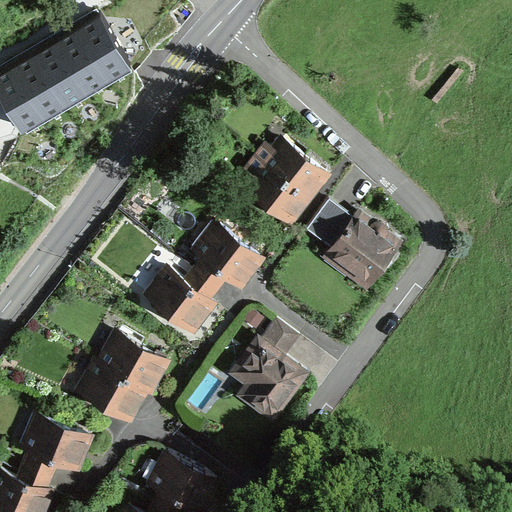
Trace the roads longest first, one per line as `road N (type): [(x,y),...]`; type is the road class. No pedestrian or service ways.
road 1 (residential): [(225,15),(427,210),(431,223),(426,254),(240,511)]
road 2 (tertiary): [(0,310),(225,15)]
